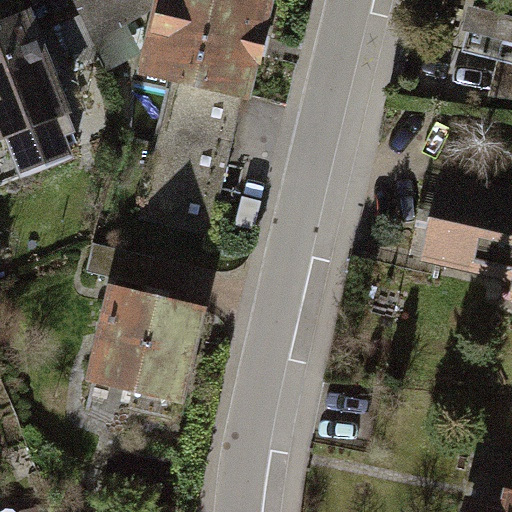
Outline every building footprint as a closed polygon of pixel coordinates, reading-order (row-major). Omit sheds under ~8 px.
[(66,0),(89,46),(155,18),(138,90),(168,96),(137,226),(206,240),(276,0),(66,0)] [(511,65),(511,12),(466,1),(453,51),(511,65)] [(35,23),(0,36),(0,151),(8,148),(20,179),(72,159),(61,130),(75,124),(35,23)] [(511,208),(445,191),(425,270),(511,292),(511,310),(511,313),(511,312),(511,208)] [(149,286),(155,256),(94,242),(87,272),(149,286)] [(210,304),(114,281),(90,381),(186,403),(210,304)] [(495,502),(459,493),(454,511),(511,511),(511,487),(499,484),(495,502)]
